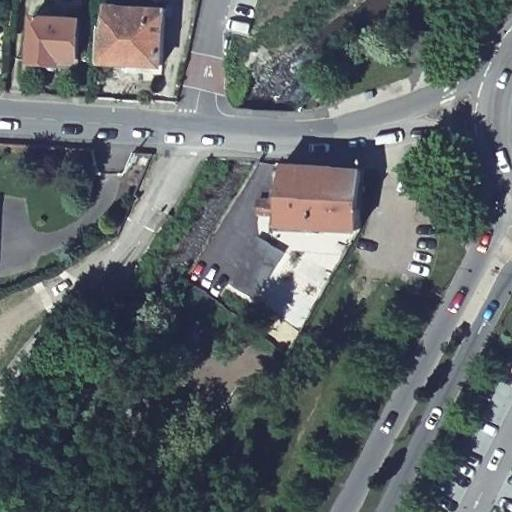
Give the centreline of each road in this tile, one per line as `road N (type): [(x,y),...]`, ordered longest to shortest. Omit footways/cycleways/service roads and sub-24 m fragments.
road 1 (motorway): [(506,182),(476,255),(336,511)]
road 2 (motorway): [(384,511),(511,269)]
road 3 (primary): [(185,132),(310,139),(377,129)]
road 4 (primary): [(0,119),(185,132)]
road 5 (primary): [(501,65),(377,129)]
road 6 (residential): [(185,132),(213,0)]
